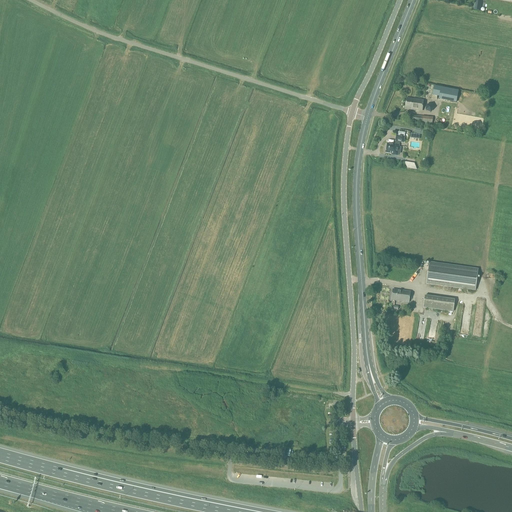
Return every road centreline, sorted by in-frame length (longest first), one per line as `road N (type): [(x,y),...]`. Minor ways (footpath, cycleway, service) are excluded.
road 1 (unclassified): [(361,511),(343,197),(352,112)]
road 2 (unclassified): [(352,112),(98,32),(30,0)]
road 3 (track): [(333,392),(43,344),(0,349)]
road 4 (primary): [(384,403),(365,346),(357,231),(367,116)]
road 5 (motorway): [(240,511),(0,455)]
road 6 (track): [(0,417),(234,455)]
road 7 (primary): [(367,116),(412,0)]
road 8 (motorway): [(0,480),(118,511)]
road 9 (unclassified): [(352,112),(399,0)]
